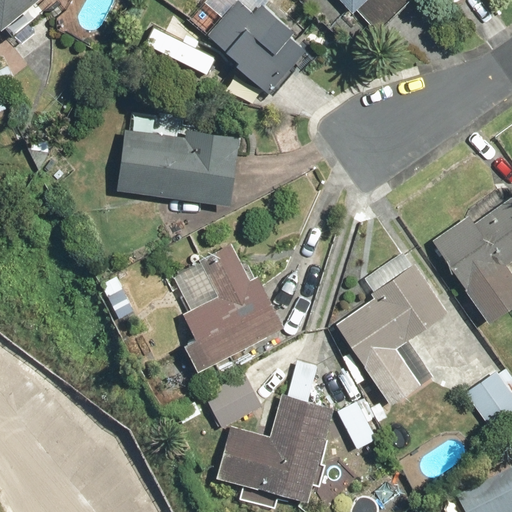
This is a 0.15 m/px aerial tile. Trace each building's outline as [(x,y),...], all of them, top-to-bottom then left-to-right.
[(0,0),(0,29),(37,0),(0,0)] [(219,48),(233,62),(230,65),(265,97),(306,52),(289,36),(291,33),(259,3),(261,0),(203,0),(187,20),(219,48)] [(336,0),(351,14),(364,0),(336,0)] [(122,109),(113,188),(230,201),(238,122),(122,109)] [(511,196),(503,184),(428,240),(488,324),(511,306),(511,272),(506,265),(511,260),(511,196)] [(194,338),(182,345),(195,371),(284,325),(259,277),(252,281),(231,240),(198,257),(200,261),(172,275),(188,306),(180,311),(194,338)] [(431,374),(407,340),(446,312),(404,253),(364,281),(370,291),(369,301),(334,324),(389,403),(416,384),(431,374)] [(141,319),(122,273),(97,283),(116,330),(141,319)] [(511,396),(495,371),(465,391),(491,431),(511,416),(511,396)] [(245,372),(202,393),(218,426),(261,404),(245,372)] [(267,432),(228,423),(215,479),(307,501),(315,471),(316,471),(335,407),(279,391),(267,432)] [(199,399),(174,408),(180,424),(205,414),(199,399)] [(364,399),(336,412),(356,454),(383,441),(364,399)] [(451,486),(463,511),(511,511),(511,465),(509,459),(451,486)]
